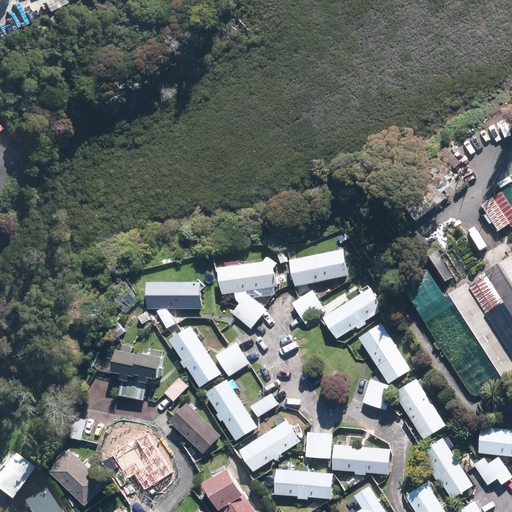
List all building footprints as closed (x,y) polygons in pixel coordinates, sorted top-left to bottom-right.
[(0,145),(9,136),(0,126),(0,145)] [(511,201),(505,191),(485,204),(490,212),(487,214),(492,223),(496,221),(502,230),(511,224),(511,201)] [(483,259),(468,234),(454,243),(469,268),(483,259)] [(351,274),(346,248),(293,259),(298,284),(351,274)] [(454,275),(439,249),(429,255),(444,281),(454,275)] [(511,254),(487,270),(489,275),(471,286),(468,282),(452,292),(505,377),(511,372),(511,254)] [(280,285),(277,259),(222,267),(226,293),(280,285)] [(205,307),(206,281),(185,281),(185,279),(177,278),(177,281),(150,281),(150,307),(205,307)] [(388,307),(374,286),(326,316),(339,337),(359,325),(360,328),(369,322),(367,320),(388,307)] [(328,309),(316,289),(295,301),(308,322),(328,309)] [(118,302),(125,312),(140,301),(133,291),(118,302)] [(269,309),(251,293),(235,312),(253,327),(269,309)] [(152,318),(148,311),(141,315),(145,322),(152,318)] [(414,368),(385,322),(362,337),(391,382),(414,368)] [(224,372),(194,325),(172,339),(185,359),(183,360),(187,367),(190,365),(203,386),(224,372)] [(252,362),(239,341),(219,354),(232,374),(252,362)] [(140,353),(119,348),(114,370),(123,372),(119,394),(143,399),(147,382),(148,382),(148,381),(152,382),(152,377),(160,378),(165,350),(151,348),(151,352),(141,350),(140,353)] [(396,385),(373,377),(365,401),(388,409),(396,385)] [(449,424),(420,377),(397,392),(426,438),(449,424)] [(260,426),(231,379),(209,392),(221,411),(219,413),(223,420),(226,419),(239,439),(260,426)] [(175,380),(164,391),(173,400),(184,388),(175,380)] [(281,402),(275,392),(254,405),(260,415),(281,402)] [(223,434),(190,402),(173,420),(205,452),(223,434)] [(84,439),(88,419),(76,416),(74,424),(69,423),(68,422),(67,426),(65,433),(72,434),(71,436),(84,439)] [(304,439),(290,418),(243,449),(256,470),(276,457),(278,459),(285,455),(284,452),(304,439)] [(511,427),(484,425),(482,451),(511,454),(511,427)] [(151,428),(112,452),(125,472),(114,479),(125,497),(136,490),(141,498),(180,474),(151,428)] [(335,433),(310,431),(308,455),(333,457),(335,433)] [(476,484),(446,436),(424,450),(436,470),(434,472),(439,479),(441,477),(454,498),(476,484)] [(394,447),(337,443),(335,469),(358,470),(358,473),(367,474),(368,471),(392,473),(394,447)] [(36,461),(16,447),(0,469),(0,482),(13,492),(36,461)] [(109,484),(74,449),(52,470),(88,505),(109,484)] [(511,477),(511,471),(501,455),(491,462),(487,456),(476,463),(490,483),(501,477),(505,482),(511,477)] [(255,511),(257,511),(230,465),(204,480),(222,511),(255,511)] [(336,472),(280,468),(278,493),(301,495),(301,497),(310,498),(311,495),(334,497),(336,472)] [(449,511),(430,481),(409,495),(419,511),(449,511)] [(389,511),(372,485),(357,495),(365,507),(357,511),(389,511)] [(57,511),(41,487),(21,500),(28,511),(57,511)] [(484,511),(477,500),(457,511),(484,511)]
